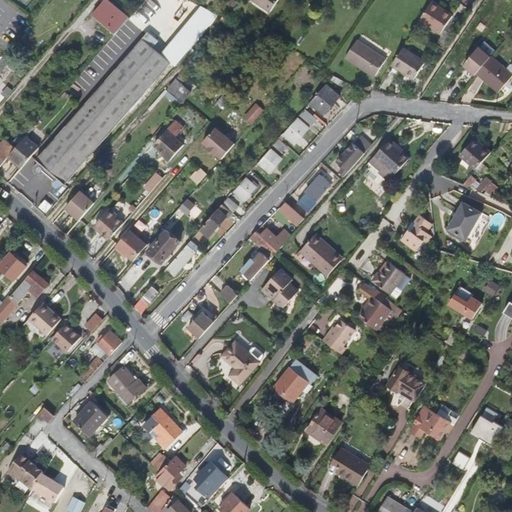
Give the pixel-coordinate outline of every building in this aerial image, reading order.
[(256,0),(272,11),(278,0),(256,0)] [(130,18),(115,4),(114,5),(111,8),(104,2),(92,16),(106,28),(108,26),(117,34),(130,18)] [(442,33),(453,16),(433,2),(421,20),(442,33)] [(186,68),(229,20),(221,16),(182,61),(180,63),(186,68)] [(414,22),(409,30),(413,32),(418,24),(414,22)] [(144,36),(154,45),(160,39),(149,29),(144,36)] [(38,158),(66,183),(173,61),(154,45),(144,36),(38,158)] [(386,63),(358,44),(347,59),(359,67),(361,65),(377,76),(386,63)] [(478,72),(491,57),(479,46),(464,65),(476,75),(478,72)] [(427,64),(403,48),(391,65),(415,82),(427,64)] [(511,63),(508,69),(492,56),(491,57),(478,72),(499,91),(511,76),(511,63)] [(0,73),(9,62),(3,57),(0,59),(0,73)] [(377,76),(361,65),(359,67),(376,78),(377,76)] [(178,79),(193,92),(198,87),(183,74),(178,79)] [(170,89),(184,101),(193,92),(178,79),(170,89)] [(329,111),(343,95),(329,83),(315,99),(329,111)] [(226,90),(216,102),(224,109),(234,97),(226,90)] [(257,103),(245,117),(253,124),(265,110),(257,103)] [(321,116),(309,106),(303,112),(315,122),(321,116)] [(299,142),(313,126),(300,115),(287,131),(299,142)] [(153,145),(169,159),(183,144),(175,137),(183,128),(174,120),(153,145)] [(20,134),(25,139),(37,126),(31,122),(20,134)] [(221,161),(234,146),(223,137),(223,132),(217,128),(202,144),(207,149),(207,150),(215,157),(216,156),(221,161)] [(12,144),(17,149),(25,139),(20,134),(12,144)] [(349,173),(372,147),(362,137),(355,145),(354,144),(337,163),(349,173)] [(292,145),(284,138),(279,144),(287,151),(292,145)] [(21,169),(38,149),(25,139),(17,149),(7,160),(13,165),(15,163),(21,169)] [(7,160),(17,149),(12,144),(7,140),(0,147),(0,168),(4,163),(7,160)] [(392,180),(409,161),(399,152),(401,150),(390,140),(371,162),(392,180)] [(483,163),(492,153),(475,140),(462,155),(478,169),(483,163)] [(273,169),(285,156),(274,147),(263,160),(273,169)] [(392,180),(371,162),(364,170),(384,188),(392,180)] [(478,169),(476,171),(481,175),(484,171),(486,173),(489,168),(483,163),(478,169)] [(209,176),(201,169),(193,178),(200,185),(209,176)] [(148,182),(155,188),(162,180),(155,173),(148,182)] [(309,212),(332,185),(322,175),(298,203),(309,212)] [(477,190),(482,184),(473,176),(465,185),(477,190)] [(248,177),(235,192),(245,201),(258,186),(248,177)] [(482,184),(477,190),(482,193),(492,181),(487,177),(482,184)] [(492,181),(482,193),(492,196),(499,188),(492,181)] [(79,221),(94,204),(80,192),(65,209),(79,221)] [(180,207),(187,213),(195,204),(189,198),(180,207)] [(229,199),(223,206),(234,214),(239,208),(229,199)] [(132,204),(128,209),(133,213),(137,209),(132,204)] [(465,204),(450,231),(468,241),(483,214),(465,204)] [(209,238),(227,218),(229,220),(234,214),(223,206),(223,205),(200,231),(209,238)] [(305,219),(289,205),(282,211),(299,226),(305,219)] [(108,242),(123,224),(115,217),(116,216),(109,210),(94,228),(100,233),(100,234),(108,242)] [(428,232),(434,224),(421,214),(415,222),(414,221),(408,229),(409,230),(402,239),(418,251),(425,241),(428,243),(433,235),(428,232)] [(356,218),(352,222),(358,228),(362,224),(356,218)] [(133,261),(147,246),(130,230),(114,248),(121,254),(123,252),(127,256),(133,261)] [(278,252),(292,236),(285,230),(278,239),(269,230),(262,236),(258,233),(253,238),(260,245),(266,250),(271,255),(271,256),(273,258),(278,252)] [(180,243),(166,231),(148,252),(162,264),(180,243)] [(342,262),(323,244),(325,242),(317,235),(301,252),(329,277),(342,262)] [(176,276),(199,249),(195,246),(196,245),(193,244),(193,243),(191,242),(168,269),(176,276)] [(344,260),(325,242),(323,244),(342,262),(344,260)] [(266,250),(260,245),(252,253),(259,259),(266,250)] [(253,281),(273,258),(271,256),(271,255),(266,250),(259,259),(256,262),(254,260),(243,272),(253,281)] [(10,276),(15,281),(27,267),(12,254),(0,268),(4,271),(2,273),(8,278),(10,276)] [(387,300),(406,274),(391,263),(382,274),(378,272),(368,286),(385,298),(387,300)] [(283,309),(299,292),(290,284),(293,280),(281,269),(262,290),(283,309)] [(0,307),(0,312),(8,320),(25,301),(24,301),(31,292),(39,298),(50,286),(34,272),(16,293),(14,292),(10,296),(7,300),(0,307)] [(499,288),(490,283),(485,293),(494,298),(499,288)] [(376,330),(391,310),(382,303),(385,298),(368,286),(365,284),(360,291),(370,298),(366,303),(368,304),(362,313),(359,318),(376,330)] [(155,285),(144,297),(151,303),(161,291),(155,285)] [(240,296),(229,286),(221,295),(232,305),(240,296)] [(475,296),(462,287),(450,305),(473,320),(483,305),(474,299),(475,296)] [(0,294),(7,300),(10,296),(4,290),(0,294)] [(48,336),(62,319),(56,314),(55,315),(43,305),(29,320),(48,336)] [(200,340),(214,324),(202,313),(187,329),(200,340)] [(93,332),(104,321),(97,315),(86,326),(93,332)] [(343,346),(355,330),(342,320),(339,324),(337,328),(334,327),(328,335),(343,346)] [(67,355),(80,341),(65,327),(52,342),(67,355)] [(100,344),(112,355),(124,343),(112,332),(100,344)] [(302,343),(307,347),(310,342),(305,338),(302,343)] [(229,376),(240,386),(260,363),(235,342),(221,358),(235,370),(229,376)] [(201,352),(192,362),(195,364),(203,355),(201,352)] [(62,360),(55,354),(51,359),(58,365),(62,360)] [(97,372),(105,363),(99,357),(91,366),(92,367),(97,372)] [(311,384),(317,376),(306,367),(307,365),(298,358),(276,387),(286,394),(286,398),(290,401),(292,399),(294,401),(303,390),(308,383),(311,384)] [(112,368),(116,374),(125,367),(120,360),(112,368)] [(427,382),(402,366),(390,386),(399,391),(400,390),(417,399),(427,382)] [(97,372),(92,367),(81,378),(86,383),(97,372)] [(119,398),(126,406),(147,389),(140,380),(138,382),(126,367),(125,367),(116,374),(109,380),(121,395),(119,398)] [(76,422),(91,435),(109,417),(94,403),(76,422)] [(410,431),(421,437),(425,429),(441,439),(456,415),(442,406),(437,415),(426,407),(410,431)] [(494,443),(503,424),(498,422),(502,414),(486,406),(472,433),(494,443)] [(43,420),(45,418),(50,421),(55,416),(46,407),(38,416),(43,420)] [(327,443),(342,422),(322,408),(308,430),(327,443)] [(169,446),(183,433),(161,410),(144,426),(151,433),(154,430),(159,435),(156,439),(160,443),(163,441),(169,446)] [(127,427),(121,433),(126,438),(132,432),(127,427)] [(97,458),(113,441),(110,439),(102,448),(99,447),(92,454),(97,458)] [(8,444),(3,450),(7,453),(12,448),(8,444)] [(360,485),(373,465),(343,446),(334,461),(341,465),(338,471),(360,485)] [(460,450),(453,462),(464,468),(470,456),(460,450)] [(17,478),(33,489),(41,475),(43,472),(34,465),(29,462),(31,459),(22,453),(8,474),(16,480),(17,478)] [(160,473),(170,462),(165,457),(154,467),(160,473)] [(172,490),(179,482),(175,479),(186,468),(176,458),(158,476),(172,490)] [(229,479),(211,462),(201,473),(206,478),(203,481),(216,493),(229,479)] [(190,488),(199,477),(194,473),(185,484),(190,488)] [(55,502),(62,487),(41,475),(33,489),(33,490),(55,502)] [(136,498),(140,493),(133,487),(130,491),(135,497),(136,498)] [(161,511),(173,499),(166,493),(148,510),(149,511),(161,511)] [(219,509),(222,511),(248,511),(250,510),(233,494),(219,509)] [(173,499),(161,511),(190,511),(181,501),(181,500),(176,495),(173,499)] [(117,511),(123,501),(121,500),(114,496),(105,511),(117,511)] [(413,511),(389,497),(380,511),(413,511)] [(80,511),(84,504),(73,499),(66,511),(80,511)]
